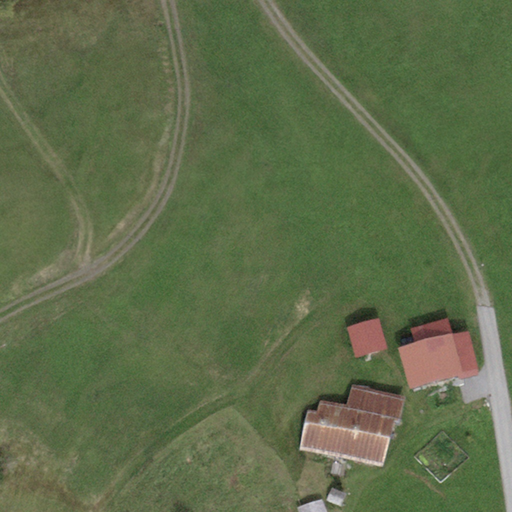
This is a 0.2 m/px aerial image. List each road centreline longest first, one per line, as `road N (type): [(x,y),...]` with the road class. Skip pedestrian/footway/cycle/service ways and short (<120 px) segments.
road 1 (track): [(0,318),(119,250),(160,196),(181,137),(168,0)]
road 2 (track): [(261,0),(440,214),(484,306)]
road 3 (unclassified): [(511,479),(484,306)]
